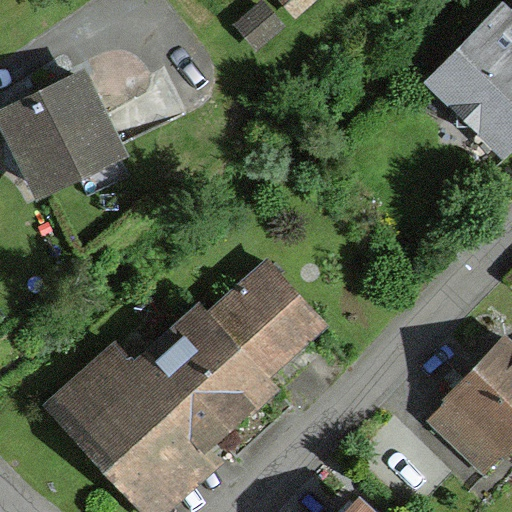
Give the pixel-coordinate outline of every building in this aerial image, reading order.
[(278,0),(289,13),(305,0),(278,0)] [(250,44),(272,26),(256,6),(234,24),(250,44)] [(480,124),(503,146),(511,136),(511,45),(487,22),(433,77),(456,100),(449,107),(452,110),(452,128),(470,128),(473,131),(480,124)] [(110,153),(108,148),(76,82),(2,117),(37,188),(110,153)] [(139,376),(112,347),(44,409),(129,501),(263,380),(260,377),(318,324),(317,323),(346,295),(311,258),(281,285),(264,265),(139,376)] [(511,352),(499,340),(442,399),(444,400),(425,420),(481,474),(500,454),(502,456),(511,445),(511,352)]
